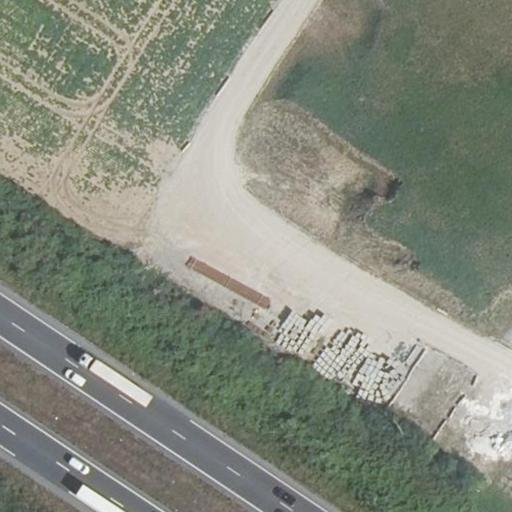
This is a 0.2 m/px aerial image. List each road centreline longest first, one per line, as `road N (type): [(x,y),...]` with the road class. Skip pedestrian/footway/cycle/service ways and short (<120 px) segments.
road 1 (motorway): [(290,511),(0,316)]
road 2 (motorway): [(0,426),(127,511)]
